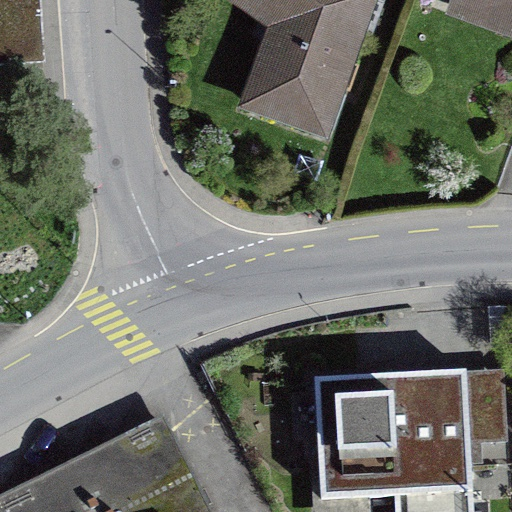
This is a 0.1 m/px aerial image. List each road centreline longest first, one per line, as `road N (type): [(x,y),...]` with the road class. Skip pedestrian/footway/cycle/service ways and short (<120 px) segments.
road 1 (tertiary): [(177,307),(289,280),(511,260)]
road 2 (residential): [(114,0),(124,158),(177,307)]
road 3 (tertiary): [(0,399),(177,307)]
